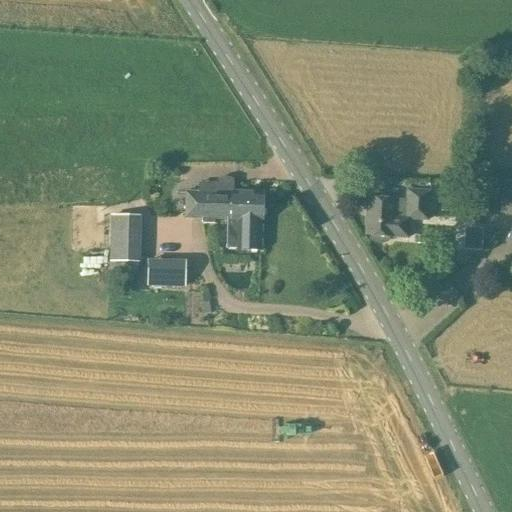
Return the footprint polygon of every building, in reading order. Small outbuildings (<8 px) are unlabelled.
[(261,222),(261,193),(234,194),(234,179),(226,177),(218,179),(218,183),(199,183),(198,191),(185,191),(184,219),(203,219),(203,223),(215,223),(215,219),(228,219),(229,221),(230,227),(233,231),(237,234),(237,236),(242,238),(242,239),(242,251),(260,251),(260,222),(261,222)] [(511,181),(503,181),(501,213),(511,214),(511,181)] [(389,242),(390,238),(408,239),(409,220),(428,221),(430,193),(408,192),(407,202),(368,200),(366,236),(370,236),(369,241),(374,244),(377,244),(383,245),(385,244),(389,242)] [(110,206),(111,214),(138,213),(137,205),(110,206)] [(138,263),(140,263),(141,216),(111,216),(110,263),(109,263),(109,279),(117,279),(117,287),(138,288),(138,281),(130,280),(138,280),(138,263)] [(480,248),(480,229),(465,229),(464,248),(480,248)] [(145,286),(183,285),(182,268),(145,269),(145,286)]
